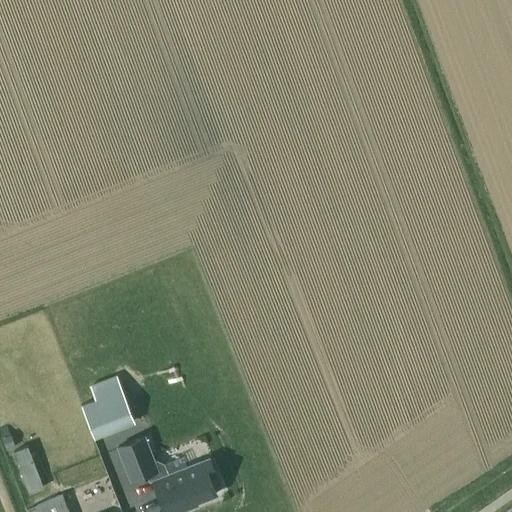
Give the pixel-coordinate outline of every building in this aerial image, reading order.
[(81,403),(94,437),(136,421),(118,374),(90,384),(95,398),(81,403)] [(15,445),(11,433),(3,436),(7,448),(15,445)] [(144,436),(118,446),(132,479),(148,473),(151,472),(157,469),(157,468),(152,455),(144,436)] [(16,444),(33,488),(45,484),(28,440),(16,444)] [(169,473),(153,479),(165,511),(174,511),(189,506),(188,504),(216,493),(209,476),(216,473),(209,457),(188,466),(169,473)] [(70,511),(63,494),(27,508),(28,511),(70,511)]
